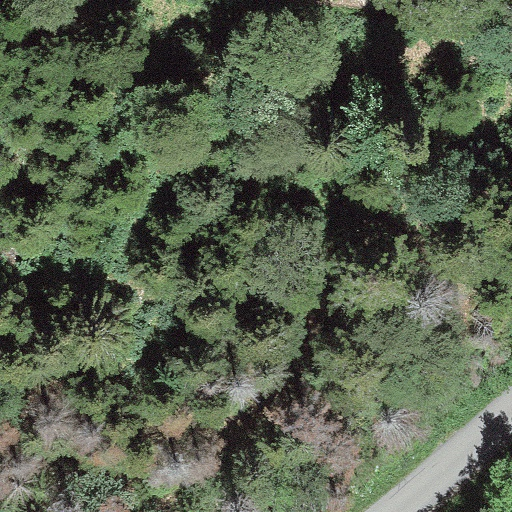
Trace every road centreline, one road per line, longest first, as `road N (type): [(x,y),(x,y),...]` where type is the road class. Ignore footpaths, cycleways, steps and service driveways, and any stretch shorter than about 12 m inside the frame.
road 1 (track): [(330,0),(466,17),(511,1)]
road 2 (unclassified): [(398,511),(511,413)]
